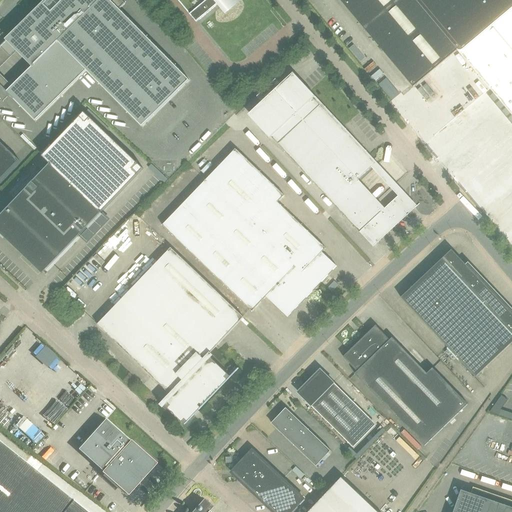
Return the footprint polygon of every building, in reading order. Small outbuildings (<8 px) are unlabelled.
[(15,32),(7,40),(33,65),(6,92),(14,99),(35,121),(86,70),(142,127),(189,80),(119,10),(125,4),(121,0),(47,0),(36,12),(30,18),(29,18),(21,25),(22,26),(16,33),(15,32)] [(177,0),(189,14),(190,15),(196,22),(199,20),(219,3),(222,5),(222,6),(222,7),(222,8),(223,9),(224,10),(225,10),(226,10),(227,10),(228,9),(229,8),(230,7),(231,6),(232,4),(232,3),(233,2),(232,1),(230,0),(229,0),(177,0)] [(511,0),(340,0),(413,87),(456,51),(457,50),(511,115),(511,0)] [(264,103),(251,115),(271,137),(360,232),(362,230),(362,231),(365,228),(371,234),(376,240),(373,244),(407,213),(408,212),(409,210),(405,206),(405,205),(402,201),(401,202),(397,197),(394,200),(394,199),(381,211),(356,184),(360,181),(358,179),(375,164),(367,155),(341,127),(314,98),(308,92),(300,83),(293,76),(283,85),(264,103)] [(0,216),(0,232),(15,248),(19,251),(43,274),(45,271),(52,264),(101,213),(143,169),(84,112),(42,156),(50,164),(15,200),(0,216)] [(0,179),(19,160),(0,141),(0,179)] [(205,181),(254,227),(278,202),(284,195),(236,149),(205,181)] [(316,287),(254,227),(205,181),(162,225),(252,311),(266,297),(288,317),(316,287)] [(326,248),(278,202),(254,227),(316,287),(337,266),(322,252),(326,248)] [(230,376),(208,355),(244,317),(171,247),(97,324),(170,394),(169,395),(170,395),(163,403),(185,424),(198,410),(239,368),(238,368),(230,376)] [(511,308),(468,262),(464,266),(451,252),(453,251),(452,250),(401,298),(475,377),(511,342),(511,308)] [(376,325),(343,357),(357,371),(355,374),(424,446),(468,404),(433,368),(427,373),(392,337),(390,340),(376,325)] [(309,392),(303,398),(347,441),(370,419),(326,375),(320,381),(318,378),(306,390),(309,392)] [(501,395),(489,411),(511,419),(511,413),(500,409),(507,399),(501,395)] [(287,409),(272,425),(275,427),(276,428),(316,466),(331,451),(291,413),(290,411),(287,409)] [(131,441),(130,442),(128,440),(106,420),(78,450),(101,470),(103,472),(102,473),(127,496),(156,463),(131,441)] [(0,511),(86,511),(0,442),(0,511)] [(240,476),(240,477),(238,479),(272,511),(290,511),(304,498),(260,457),(252,449),(238,465),(240,467),(239,468),(238,469),(238,470),(238,474),(239,475),(239,476),(240,476)] [(377,511),(341,477),(308,511),(377,511)] [(461,490),(453,511),(496,511),(500,503),(461,490)] [(204,499),(192,511),(209,511),(213,507),(210,504),(209,502),(208,502),(204,499)] [(511,511),(511,507),(500,503),(496,511),(511,511)]
